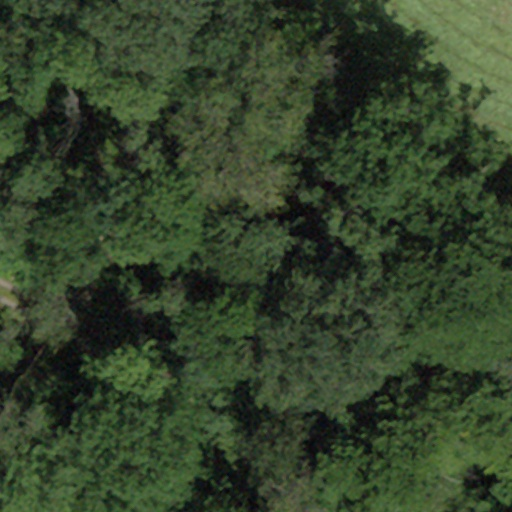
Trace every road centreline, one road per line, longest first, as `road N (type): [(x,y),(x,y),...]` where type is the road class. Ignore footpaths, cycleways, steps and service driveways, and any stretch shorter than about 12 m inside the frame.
road 1 (primary): [(0,275),(291,511)]
road 2 (track): [(295,511),(0,299)]
